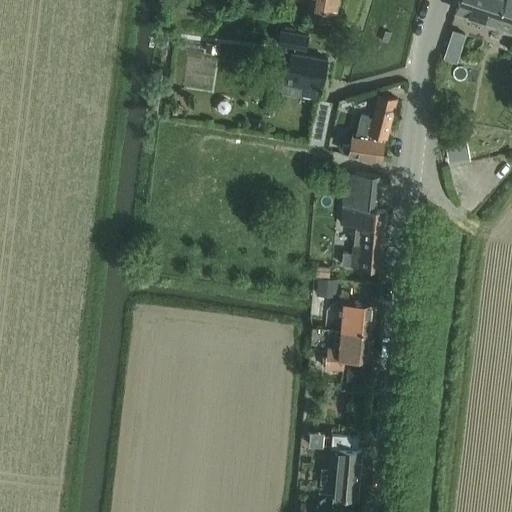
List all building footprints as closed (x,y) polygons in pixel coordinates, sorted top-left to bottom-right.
[(336,12),(338,0),(309,0),(308,7),(336,12)] [(511,0),(458,0),(455,11),(479,18),(511,28),(511,0)] [(453,29),(444,58),(457,63),(467,34),(453,29)] [(306,49),(309,36),(284,31),(281,44),(306,49)] [(208,43),(207,52),(218,54),(219,44),(208,43)] [(328,58),(291,51),(289,58),(281,56),(275,89),(321,98),(328,58)] [(388,137),(397,97),(380,93),(376,106),(375,106),(372,117),(361,114),(357,131),(356,135),(352,134),(351,136),(346,135),(340,139),(339,147),(343,151),(348,152),(348,153),(382,159),(385,140),(369,137),(370,133),(388,137)] [(218,103),(218,108),(219,112),(223,114),(227,113),(231,111),(232,106),(230,102),(226,100),(222,101),(218,103)] [(314,116),(311,131),(314,131),(311,143),(318,144),(324,145),(329,119),(314,116)] [(469,142),(447,146),(450,163),(472,159),(469,142)] [(382,268),(387,211),(378,210),(381,175),(347,171),(342,224),(356,225),(353,253),(343,252),(342,264),(382,268)] [(317,266),(316,277),(319,277),(331,278),(332,267),(317,266)] [(318,295),(338,297),(339,279),(331,278),(319,277),(318,295)] [(341,329),(373,332),(376,304),(344,301),(341,329)] [(373,332),(341,329),(338,329),(336,347),(329,347),(327,368),(344,370),(345,359),(371,362),(373,332)] [(348,367),(347,380),(368,382),(369,368),(348,367)] [(358,499),(362,449),(359,449),(360,436),(334,434),(332,447),(338,447),(334,496),(333,504),(336,507),(351,509),(354,506),(355,499),(358,499)] [(302,501),(301,511),(312,511),(313,503),(302,501)]
